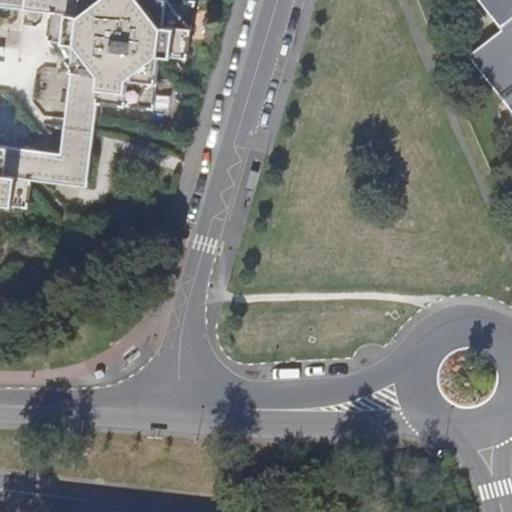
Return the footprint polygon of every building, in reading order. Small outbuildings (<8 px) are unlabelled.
[(0,0),(0,14),(13,16),(23,17),(50,21),(47,49),(73,53),(70,79),(63,128),(92,131),(94,111),(150,119),(158,63),(183,67),(191,11),(137,3),(137,0),(0,0)] [(511,0),(473,0),(482,10),(502,36),(468,61),(511,118),(511,0)] [(47,49),(70,79),(73,53),(47,49)] [(63,128),(62,135),(91,139),(92,131),(63,128)] [(0,211),(26,215),(29,194),(30,188),(36,189),(85,195),(91,139),(62,135),(59,164),(0,155),(0,211)]
